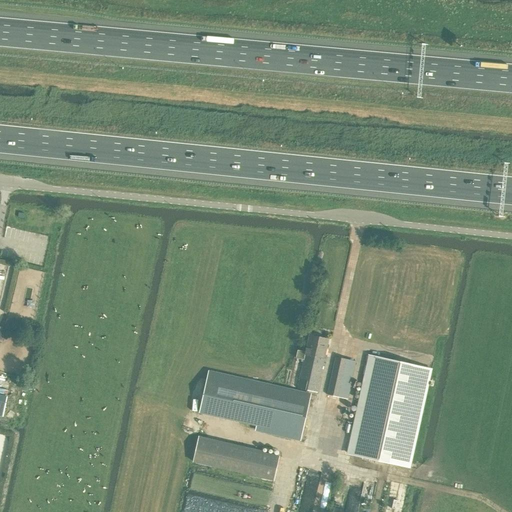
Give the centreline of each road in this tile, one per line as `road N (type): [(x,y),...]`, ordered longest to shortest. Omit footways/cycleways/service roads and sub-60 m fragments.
road 1 (motorway): [(0,138),(511,190)]
road 2 (unclassified): [(511,235),(0,184)]
road 3 (motorway): [(511,79),(0,32)]
road 4 (track): [(274,511),(286,464),(307,457),(361,219)]
road 5 (track): [(307,457),(482,499),(501,511)]
